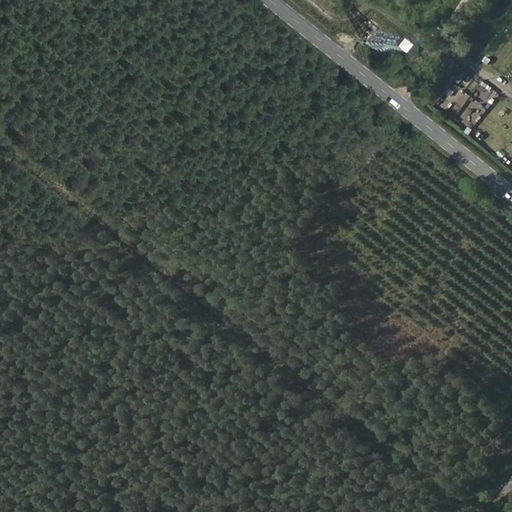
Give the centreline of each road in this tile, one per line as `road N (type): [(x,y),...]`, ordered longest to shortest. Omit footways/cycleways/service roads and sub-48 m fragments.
road 1 (secondary): [(271,0),(511,192)]
road 2 (track): [(398,101),(467,0)]
